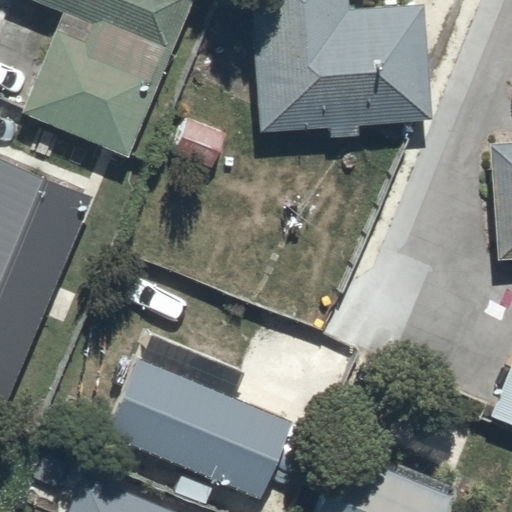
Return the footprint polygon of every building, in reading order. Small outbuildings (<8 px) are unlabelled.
[(48,0),(57,3),(15,105),(124,150),(185,0),(48,0)] [(245,0),(254,123),(325,118),(326,131),(356,129),(355,116),(427,111),(419,0),(357,0),(343,1),(343,0),(245,0)] [(511,132),(486,134),(492,252),(511,251),(511,344),(485,408),(511,419),(511,132)] [(0,390),(86,187),(0,151),(0,390)] [(423,174),(391,161),(364,230),(396,243),(423,174)] [(358,231),(317,331),(394,363),(435,263),(358,231)] [(133,349),(100,427),(257,493),(290,415),(133,349)] [(305,511),(434,511),(445,488),(336,441),(305,511)] [(188,511),(79,466),(59,511),(188,511)]
